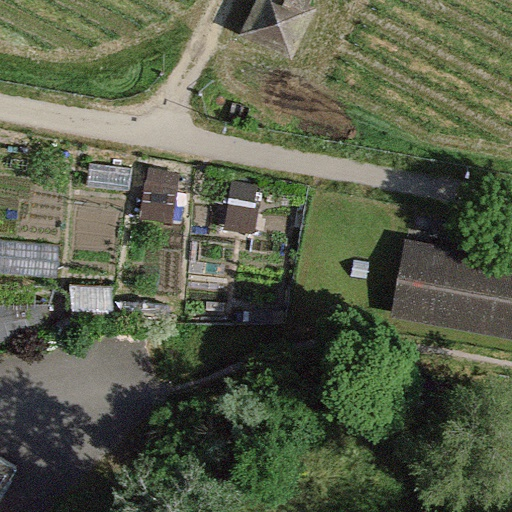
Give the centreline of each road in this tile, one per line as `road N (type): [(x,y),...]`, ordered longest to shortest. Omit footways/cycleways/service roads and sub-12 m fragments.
road 1 (track): [(0,109),(511,202)]
road 2 (track): [(150,135),(216,0)]
road 3 (residential): [(0,409),(120,389)]
